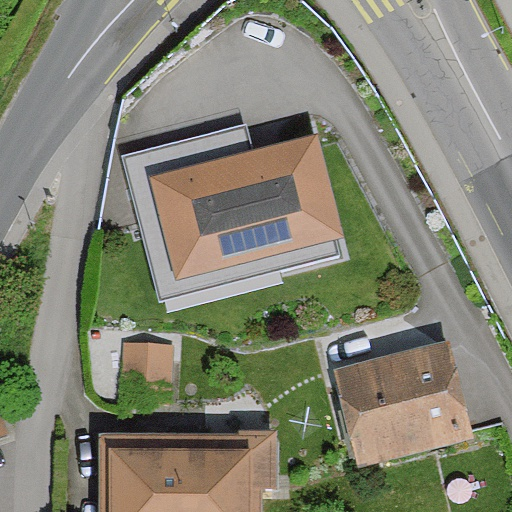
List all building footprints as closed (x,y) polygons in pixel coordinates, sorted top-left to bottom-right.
[(353,238),(325,116),(256,132),(251,113),(127,141),(160,283),(353,238)] [(175,352),(126,352),(126,413),(176,412),(175,352)] [(444,364),(344,388),(365,474),(465,450),(444,364)] [(2,411),(0,411),(0,442),(11,439),(2,411)] [(283,511),(285,442),(119,437),(116,511),(283,511)]
